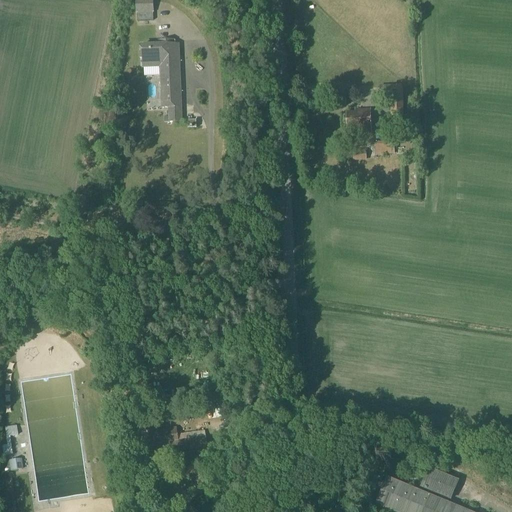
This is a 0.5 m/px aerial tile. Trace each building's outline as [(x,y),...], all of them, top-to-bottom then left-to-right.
[(136,14),(154,13),(152,0),(139,0),(135,0),(136,14)] [(181,122),(178,46),(140,47),(141,68),(160,67),(162,109),(169,108),(169,117),(169,123),(170,123),(181,122)] [(402,86),(380,87),(380,102),(391,101),(392,118),(403,117),(402,86)] [(372,134),(371,109),(355,110),(355,113),(346,113),(347,132),(356,132),(356,135),(372,134)] [(374,156),(395,155),(394,141),(373,142),(374,156)] [(409,147),(400,148),(400,155),(409,155),(409,147)] [(353,162),(360,162),(366,161),(366,150),(353,150),(353,162)] [(143,432),(150,431),(148,421),(142,422),(143,432)] [(3,456),(12,455),(9,437),(17,436),(16,427),(4,428),(6,445),(1,446),(3,456)] [(179,441),(176,428),(152,431),(156,461),(179,458),(178,455),(207,450),(205,437),(179,441)] [(10,472),(22,470),(20,460),(9,461),(10,472)] [(185,475),(196,474),(195,466),(184,468),(185,475)] [(451,501),(459,481),(432,470),(423,490),(451,501)] [(475,483),(480,485),(483,477),(479,474),(475,483)] [(159,478),(149,480),(152,489),(161,487),(159,478)] [(465,511),(387,479),(376,505),(393,511),(465,511)]
